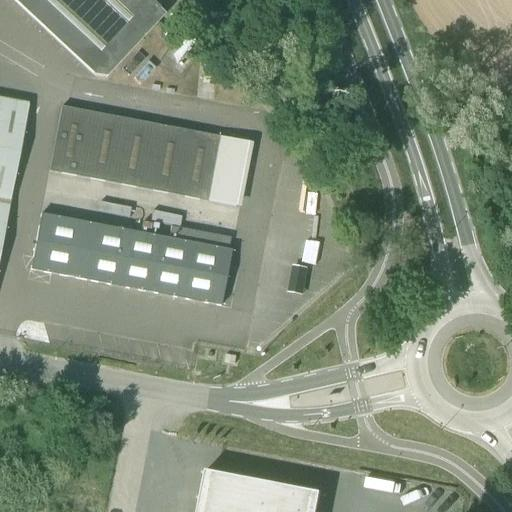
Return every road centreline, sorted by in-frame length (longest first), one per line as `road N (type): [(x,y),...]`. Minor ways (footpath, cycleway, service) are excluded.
road 1 (secondary): [(500,308),(473,255),(382,0)]
road 2 (secondary): [(352,0),(408,147),(447,311)]
road 3 (unclassified): [(199,401),(282,419),(427,396)]
road 4 (unclassified): [(418,348),(302,391),(199,401)]
road 5 (unclassified): [(199,401),(0,361)]
